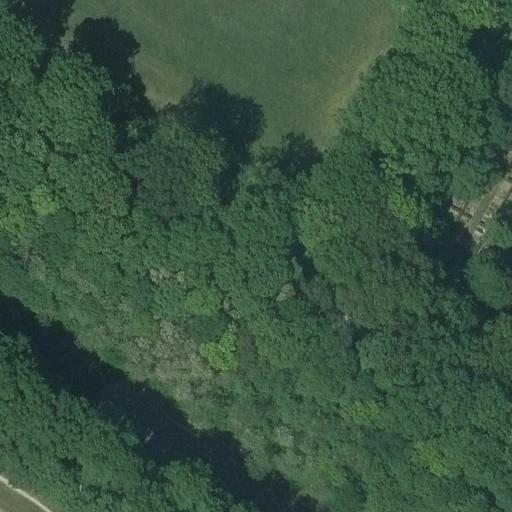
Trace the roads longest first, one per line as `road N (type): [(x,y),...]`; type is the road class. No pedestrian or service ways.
road 1 (unclassified): [(0,123),(340,322),(511,17)]
road 2 (track): [(340,322),(511,425)]
